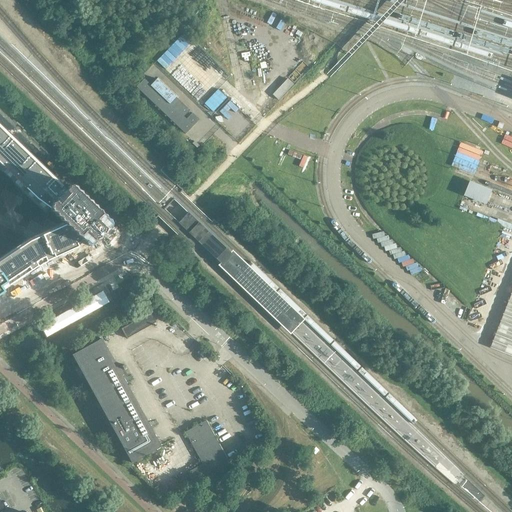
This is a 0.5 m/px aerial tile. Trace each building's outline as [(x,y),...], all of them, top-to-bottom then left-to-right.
[(158,60),(166,68),(189,43),(181,35),(158,60)] [(272,93),(278,98),(293,83),(288,77),(272,93)] [(136,87),(185,134),(199,120),(192,113),(186,119),(184,117),(189,110),(157,79),(151,85),(144,79),(136,87)] [(0,291),(5,287),(42,263),(52,258),(78,247),(83,242),(83,241),(88,246),(94,241),(95,241),(94,240),(98,239),(98,238),(99,235),(100,235),(99,235),(103,233),(103,234),(103,233),(104,230),(105,230),(105,229),(110,224),(105,219),(106,218),(105,218),(105,219),(100,214),(101,214),(100,213),(100,214),(95,209),(96,209),(95,209),(90,205),(91,204),(90,204),(86,200),(86,199),(85,200),(81,195),(80,195),(76,190),(75,190),(70,185),(66,190),(0,126),(0,291)] [(304,159),(306,149),(298,147),(295,157),(304,159)] [(218,265),(225,273),(290,335),(305,320),(232,250),(230,252),(188,213),(183,217),(181,220),(178,223),(220,263),(218,265)] [(511,294),(491,348),(511,355),(511,294)] [(121,329),(126,339),(155,322),(150,313),(121,329)] [(72,354),(130,463),(130,464),(160,448),(159,447),(102,339),(72,354)] [(188,472),(194,484),(230,464),(230,463),(206,420),(185,432),(185,433),(202,464),(188,472)]
